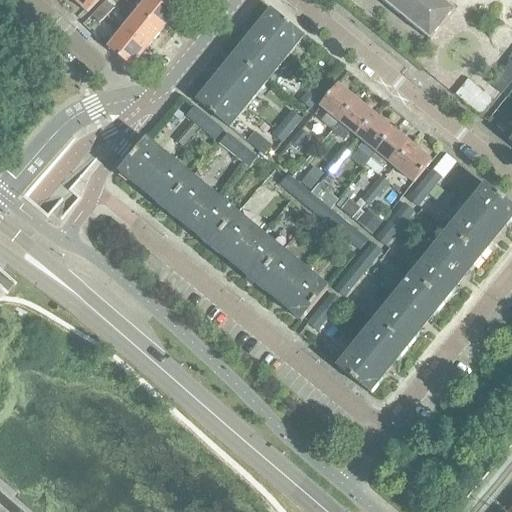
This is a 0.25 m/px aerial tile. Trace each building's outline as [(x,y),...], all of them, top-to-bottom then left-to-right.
[(100,0),(73,0),(87,14),(100,0)] [(162,0),(147,0),(139,12),(162,31),(178,12),(162,0)] [(187,0),(162,0),(178,12),(187,0)] [(379,0),(431,42),(456,11),(444,2),(445,0),(379,0)] [(107,1),(99,9),(107,17),(114,9),(107,1)] [(107,17),(99,9),(91,16),(99,24),(107,17)] [(242,47),(234,56),(265,81),(275,69),(278,71),(295,51),(291,48),(301,36),(304,39),(305,38),(271,11),(264,20),(267,23),(263,27),(249,45),(245,49),(242,47)] [(139,12),(123,30),(147,49),(162,31),(139,12)] [(147,49),(123,30),(108,49),(132,69),(147,49)] [(205,92),(197,102),(231,129),(231,128),(228,126),(238,114),(241,116),(258,96),(255,93),(265,81),(234,56),(227,65),(230,68),(226,72),(212,90),(208,95),(205,92)] [(503,90),(511,78),(511,59),(493,82),(503,90)] [(310,109),(329,86),(319,78),(301,101),(310,109)] [(338,86),(320,107),(328,113),(321,121),(327,126),(333,131),(339,124),(339,123),(357,101),(338,86)] [(357,101),(339,123),(358,138),(376,117),(357,101)] [(194,108),(187,117),(195,124),(196,125),(204,115),(194,108)] [(303,120),(301,119),(293,111),(272,135),(283,144),(303,120)] [(179,112),(175,117),(181,121),(182,120),(184,121),(186,118),(184,117),(185,116),(179,112)] [(204,115),(196,125),(201,129),(206,133),(214,123),(204,115)] [(363,142),(358,149),(370,159),(372,161),(395,132),(376,117),(358,138),(363,142)] [(214,123),(206,133),(207,134),(216,140),(223,131),(214,123)] [(201,129),(200,128),(196,125),(195,124),(180,143),(186,148),(201,129)] [(308,137),(301,131),(291,143),(298,149),(308,137)] [(395,132),(372,161),(383,170),(389,163),(395,168),(413,147),(395,132)] [(229,135),(221,145),(230,153),(238,143),(229,135)] [(263,140),(256,149),(265,156),(272,147),(263,140)] [(147,141),(120,174),(130,182),(133,179),(137,183),(155,197),(159,201),(157,204),(165,211),(190,181),(178,171),(181,168),(160,151),(158,155),(146,145),(149,142),(147,141)] [(238,143),(230,153),(240,161),(248,150),(238,143)] [(291,143),(289,146),(296,152),(298,149),(291,143)] [(413,147),(395,168),(401,173),(414,184),(432,162),(413,147)] [(345,148),(335,159),(342,165),(351,153),(345,148)] [(248,150),(240,161),(249,168),(258,158),(248,150)] [(335,159),(326,170),(328,173),(332,177),(342,165),(335,159)] [(314,168),(302,183),(311,190),(323,175),(314,168)] [(433,171),(425,181),(434,189),(436,186),(442,179),(433,171)] [(289,177),(281,186),(287,191),(294,181),(289,177)] [(378,196),(389,184),(382,177),(371,190),(378,196)] [(190,181),(165,211),(175,219),(178,216),(182,220),(200,234),(204,238),(202,241),(210,248),(235,218),(223,208),(226,205),(205,188),(203,191),(190,181)] [(294,181),(287,191),(292,196),(300,186),(294,181)] [(425,181),(417,190),(427,198),(429,195),(434,189),(425,181)] [(311,194),(323,203),(331,210),(339,201),(319,184),(311,194)] [(300,186),(292,196),(298,200),(306,190),(300,186)] [(434,189),(429,195),(437,202),(444,193),(436,186),(434,189)] [(462,222),(452,235),(482,259),(489,250),(487,247),(490,243),(505,225),(508,221),(511,223),(511,222),(511,207),(486,186),(485,187),(488,189),(478,202),(475,199),(459,220),(462,222)] [(343,199),(337,207),(341,211),(348,203),(356,194),(349,189),(342,198),(343,199)] [(306,190),(298,200),(303,205),(311,195),(310,194),(306,190)] [(362,200),(361,201),(369,208),(370,207),(378,196),(371,190),(362,200)] [(417,190),(409,200),(418,208),(419,208),(427,198),(417,190)] [(311,195),(303,205),(309,209),(317,200),(311,195)] [(317,200),(309,209),(314,214),(315,214),(323,204),(317,200)] [(348,203),(341,211),(351,219),(358,211),(348,203)] [(323,204),(315,214),(320,219),(328,209),(323,204)] [(405,205),(398,213),(408,221),(415,213),(405,205)] [(328,209),(320,219),(326,223),(334,214),(330,210),(328,209)] [(398,213),(391,222),(401,230),(408,221),(398,213)] [(334,214),(326,223),(332,228),(340,218),(334,214)] [(363,216),(357,224),(371,235),(378,228),(363,216)] [(235,218),(210,248),(220,256),(223,253),(227,256),(245,271),(249,274),(247,278),(255,285),(280,255),(268,245),(271,242),(250,225),(248,228),(235,218)] [(340,218),(332,228),(337,233),(345,223),(340,218)] [(391,222),(384,231),(394,239),(401,230),(391,222)] [(345,223),(337,233),(343,237),(351,228),(345,223)] [(351,228),(343,237),(349,242),(357,232),(351,228)] [(384,231),(376,240),(386,248),(394,239),(384,231)] [(357,232),(349,242),(354,247),(362,237),(357,232)] [(425,268),(415,280),(446,304),(453,296),(450,292),(453,288),(468,270),(471,266),(475,268),(482,259),(452,235),(442,247),(439,244),(422,265),(425,268)] [(362,237),(354,247),(360,251),(368,242),(362,237)] [(373,245),(366,252),(376,260),(382,253),(373,245)] [(366,252),(360,260),(370,268),(376,260),(366,252)] [(280,255),(255,285),(265,292),(268,290),(272,293),(290,308),(294,311),(292,315),(302,323),(329,289),(328,288),(325,291),(314,282),(316,279),(295,262),(293,265),(280,255)] [(360,260),(354,268),(364,276),(370,268),(360,260)] [(354,268),(348,275),(358,283),(364,276),(354,268)] [(348,275),(342,283),(352,291),(358,283),(348,275)] [(389,313),(379,325),(409,349),(416,341),(413,338),(417,334),(432,315),(435,311),(438,313),(446,304),(415,280),(406,292),(402,289),(385,310),(389,313)] [(342,283),(336,290),(346,298),(352,291),(342,283)] [(332,295),(324,305),(334,313),(341,303),(332,295)] [(324,305),(316,315),(326,323),(334,313),(324,305)] [(316,315),(308,324),(318,332),(326,323),(316,315)] [(339,367),(338,368),(372,396),(379,386),(377,383),(380,379),(395,360),(398,356),(402,358),(409,349),(379,325),(369,337),(366,334),(349,355),(352,358),(342,370),(339,367)] [(0,511),(23,511),(0,492),(0,511)]
